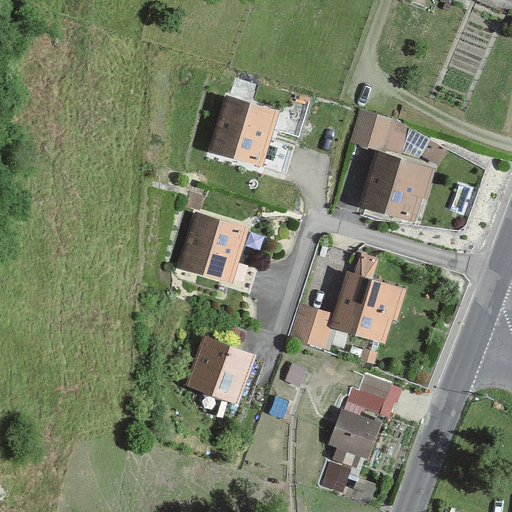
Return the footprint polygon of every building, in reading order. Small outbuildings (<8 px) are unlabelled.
[(224,94),(209,146),(264,161),(278,109),(224,94)] [(363,107),(353,137),(439,166),(449,136),(363,107)] [(431,166),(378,152),(364,204),(417,219),(431,166)] [(245,223),(195,209),(181,264),(231,277),(245,223)] [(374,274),(380,257),(362,251),(356,268),(374,274)] [(403,289),(348,273),(337,310),(298,298),(287,334),(326,346),(333,325),(388,341),(403,289)] [(202,334),(184,380),(235,400),(253,355),(202,334)] [(391,415),(403,381),(364,368),(352,402),(391,415)] [(379,425),(343,412),(332,444),(340,446),(336,459),(351,464),(355,452),(367,457),(379,425)]
